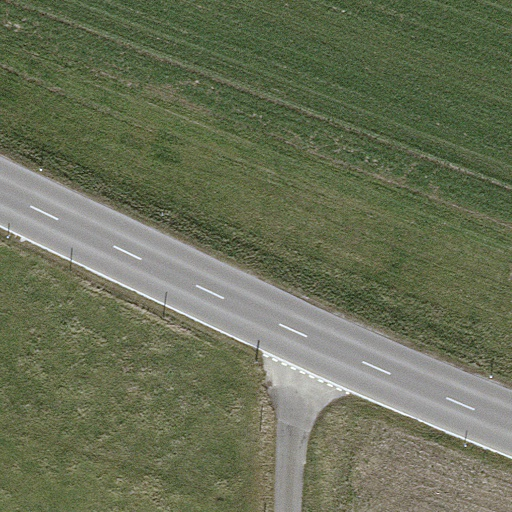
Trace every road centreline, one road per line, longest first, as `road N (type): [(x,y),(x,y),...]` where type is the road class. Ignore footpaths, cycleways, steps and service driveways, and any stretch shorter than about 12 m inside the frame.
road 1 (tertiary): [(0,189),(298,332),(511,417)]
road 2 (track): [(298,332),(292,511)]
